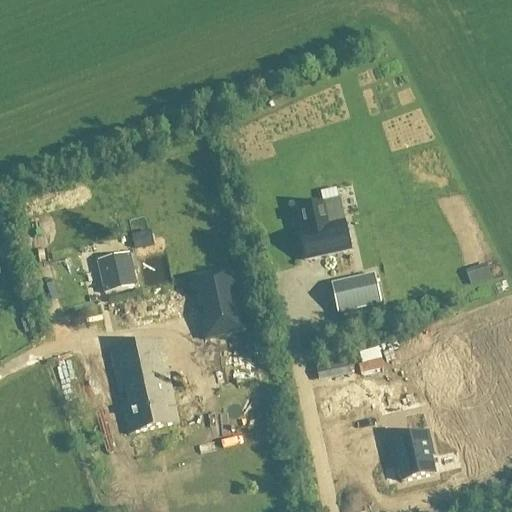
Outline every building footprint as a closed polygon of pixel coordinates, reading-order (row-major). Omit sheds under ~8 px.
[(298,235),(305,264),(349,254),(343,225),(327,229),(322,207),(298,212),(303,234),(298,235)] [(96,264),(104,298),(135,291),(128,257),(96,264)] [(198,313),(202,312),(205,325),(200,326),(204,343),(245,334),(230,271),(190,280),(198,313)] [(162,279),(163,295),(189,293),(188,277),(162,279)] [(330,288),(337,318),(380,308),(374,279),(330,288)] [(127,438),(178,427),(168,381),(166,381),(165,377),(167,377),(160,343),(109,354),(118,397),(120,397),(121,401),(125,400),(127,408),(121,409),(127,438)] [(406,437),(389,441),(395,469),(397,469),(401,486),(433,479),(429,461),(431,461),(426,436),(406,441),(406,437)]
